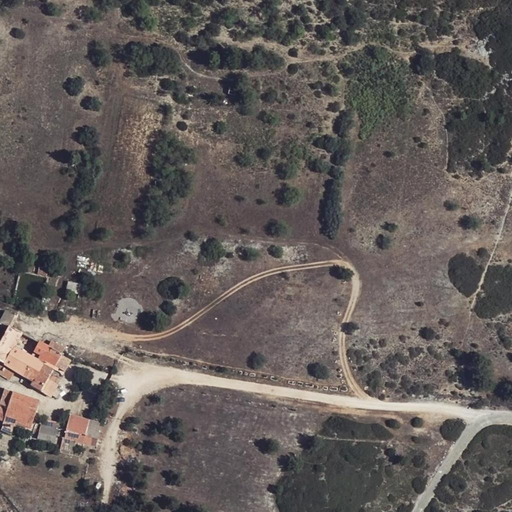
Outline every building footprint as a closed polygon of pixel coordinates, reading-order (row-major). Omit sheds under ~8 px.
[(46,277),(47,270),(38,268),(37,275),(46,277)] [(59,284),(84,290),(87,282),(62,276),(59,284)] [(77,308),(95,312),(97,306),(79,302),(77,308)] [(0,364),(15,373),(19,365),(38,376),(35,383),(52,390),(60,368),(68,352),(52,344),(18,326),(23,314),(14,311),(4,324),(9,327),(0,343),(0,354),(3,356),(0,364)] [(52,344),(68,352),(73,344),(56,335),(52,344)] [(60,368),(67,372),(76,356),(68,352),(60,368)] [(7,417),(33,426),(43,397),(11,384),(3,401),(12,404),(7,417)] [(69,438),(86,442),(93,421),(81,417),(77,430),(66,428),(64,437),(69,438)] [(42,430),(59,434),(61,423),(42,420),(42,430)] [(63,440),(60,452),(72,455),(75,442),(63,440)]
